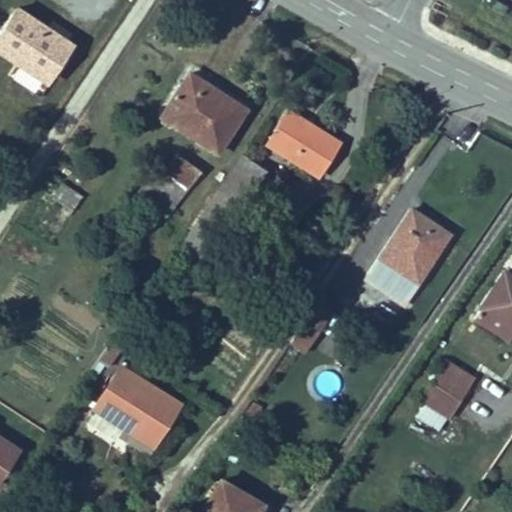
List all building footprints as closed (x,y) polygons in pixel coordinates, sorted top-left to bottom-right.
[(16,11),(0,35),(0,55),(44,84),(69,46),(16,11)] [(217,149),(242,110),(189,75),(162,114),(217,149)] [(319,175),(339,147),(294,114),(272,144),(319,175)] [(201,168),(175,150),(162,169),(156,164),(135,196),(168,218),(201,168)] [(243,207),(265,173),(243,157),(186,240),(200,250),(234,202),(243,207)] [(74,207),(85,193),(59,174),(48,190),(74,207)] [(406,308),(454,237),(415,209),(366,282),(406,308)] [(507,345),(511,337),(511,274),(507,271),(483,308),(474,323),(507,345)] [(310,311),(297,331),(282,352),(295,360),(309,340),(323,319),(310,311)] [(452,416),(478,373),(454,356),(426,398),(414,417),(440,434),(452,416)] [(126,367),(106,397),(99,409),(134,430),(156,444),(182,403),(126,367)] [(0,475),(14,457),(0,446),(0,475)] [(260,511),(264,507),(222,480),(201,511),(260,511)]
